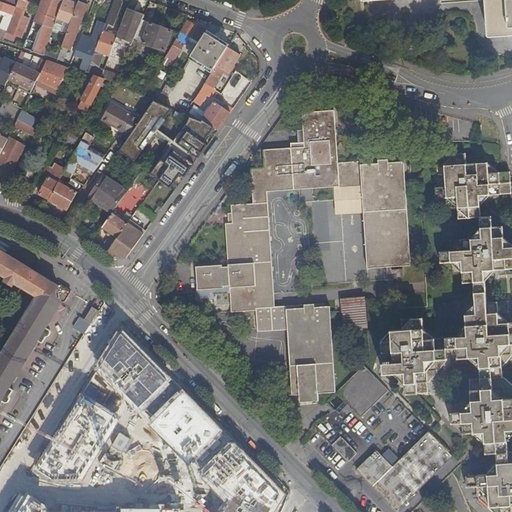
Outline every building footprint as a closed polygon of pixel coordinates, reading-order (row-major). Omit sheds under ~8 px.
[(16,36),(22,38),(27,23),(21,20),(26,9),(25,8),(28,0),(18,0),(17,5),(18,6),(7,32),(7,33),(16,36)] [(64,1),(60,0),(41,0),(33,22),(42,25),(39,34),(30,32),(24,48),(44,55),(46,50),(54,28),(64,1)] [(54,28),(67,33),(79,0),(64,0),(64,1),(54,28)] [(71,50),(88,4),(79,0),(67,33),(59,54),(57,60),(61,61),(66,49),(71,50)] [(122,1),(118,0),(114,0),(104,27),(104,28),(103,31),(88,73),(93,75),(101,78),(104,71),(99,69),(105,54),(110,56),(115,43),(117,37),(105,32),(109,24),(113,26),(122,1)] [(511,0),(364,0),(365,1),(373,0),(488,0),(491,36),(511,34),(511,0)] [(16,8),(0,1),(0,14),(5,17),(0,30),(1,30),(7,32),(16,8)] [(117,36),(133,42),(134,40),(142,20),(144,15),(136,12),(135,15),(127,11),(117,36)] [(172,31),(142,20),(134,40),(165,51),(172,31)] [(204,30),(186,21),(166,57),(174,61),(184,43),(186,44),(189,39),(195,42),(194,43),(196,44),(198,41),(204,30)] [(78,60),(75,68),(75,69),(88,73),(103,31),(104,28),(99,26),(93,41),(81,36),(73,59),(78,60)] [(67,33),(54,28),(46,50),(59,54),(67,33)] [(228,46),(206,32),(192,56),(214,70),(228,46)] [(16,36),(7,33),(5,38),(14,41),(16,36)] [(133,42),(117,36),(117,37),(115,43),(119,45),(120,42),(131,46),(133,42)] [(241,54),(228,46),(214,70),(205,83),(213,89),(223,73),(224,73),(228,75),(241,54)] [(59,54),(46,50),(44,55),(57,60),(59,54)] [(4,60),(0,58),(0,83),(5,86),(7,83),(17,62),(5,57),(4,60)] [(78,60),(73,59),(70,67),(75,68),(78,60)] [(41,73),(17,62),(7,83),(30,95),(41,73)] [(69,69),(47,62),(39,80),(48,83),(43,91),(49,93),(51,90),(57,92),(60,86),(63,80),(69,69)] [(63,80),(68,83),(75,69),(75,68),(70,67),(69,69),(63,80)] [(118,77),(104,71),(101,78),(105,79),(114,83),(115,83),(118,77)] [(91,105),(105,79),(101,78),(93,75),(92,77),(94,78),(82,100),(84,101),(80,108),(85,111),(89,104),(91,105)] [(212,97),(216,90),(213,89),(205,83),(201,90),(194,101),(200,105),(207,95),(212,97)] [(166,85),(156,102),(162,105),(172,89),(166,85)] [(23,106),(28,95),(17,91),(13,102),(23,106)] [(162,105),(156,102),(140,124),(129,139),(120,151),(135,162),(143,150),(140,148),(163,117),(166,119),(172,109),(162,105)] [(214,128),(219,131),(231,113),(215,102),(213,102),(212,104),(213,105),(211,108),(208,106),(204,112),(194,106),(189,114),(198,120),(202,121),(203,120),(214,128)] [(101,122),(129,139),(140,124),(110,106),(101,122)] [(24,123),(28,116),(28,114),(22,111),(18,120),(24,123)] [(334,393),(333,391),(329,312),(329,306),(314,307),(314,304),(304,304),(305,310),(287,311),(287,305),(271,306),(266,207),(265,189),(362,185),(366,268),(409,266),(405,163),(389,163),(388,160),(378,161),(378,164),(359,165),(359,162),(337,163),(334,111),(302,113),(303,148),(263,150),(264,168),(251,168),(252,203),(231,205),(231,222),(225,223),(227,266),(220,266),(220,265),(190,266),(191,299),(204,298),(204,294),(210,294),(223,293),(225,313),(248,312),(253,312),(254,332),(281,331),(282,332),(282,335),(287,334),(290,394),(293,394),(293,402),(317,401),(316,393),(334,393)] [(28,116),(24,123),(33,128),(36,120),(28,116)] [(175,141),(158,129),(166,119),(163,117),(140,148),(143,150),(154,135),(171,148),(194,164),(196,162),(199,158),(194,155),(175,141)] [(189,122),(175,141),(194,155),(214,128),(203,120),(202,121),(198,120),(191,117),(189,122)] [(14,127),(34,137),(38,130),(33,128),(24,123),(18,120),(14,127)] [(81,132),(85,134),(86,133),(91,125),(87,123),(81,132)] [(67,140),(79,147),(81,141),(82,140),(71,133),(67,140)] [(18,143),(9,138),(8,140),(0,155),(0,171),(9,176),(22,150),(16,147),(18,143)] [(82,140),(81,141),(103,153),(101,162),(102,162),(109,152),(83,138),(82,140)] [(65,170),(63,174),(71,179),(78,167),(93,175),(102,162),(101,162),(103,153),(81,141),(79,147),(65,170)] [(152,174),(171,188),(181,174),(185,177),(194,164),(171,148),(152,174)] [(459,217),(482,217),(481,194),(510,193),(509,173),(488,174),(488,162),(467,163),(466,154),(456,154),(456,164),(445,165),(446,187),(435,187),(436,197),(458,197),(459,217)] [(40,194),(49,199),(59,182),(63,174),(65,170),(56,165),(53,170),(50,168),(49,169),(48,170),(47,171),(46,172),(46,173),(45,174),(45,175),(45,176),(48,178),(40,194)] [(89,196),(112,213),(122,200),(123,198),(128,191),(104,174),(89,196)] [(49,200),(67,211),(78,192),(59,182),(49,199),(49,200)] [(127,212),(122,220),(128,224),(129,223),(130,220),(133,216),(127,212)] [(128,224),(122,220),(112,213),(102,227),(118,238),(128,224)] [(461,423),(461,427),(461,433),(474,433),(474,434),(483,442),(485,442),(485,455),(496,454),(497,465),(495,465),(488,473),(489,475),(467,476),(467,486),(478,485),(478,497),(488,505),(490,505),(489,507),(495,511),(511,511),(511,454),(506,454),(505,429),(511,429),(511,385),(502,376),(501,376),(500,366),(502,366),(511,358),(511,356),(511,323),(498,324),(498,312),(507,312),(507,303),(485,303),(484,269),(511,268),(511,246),(504,246),(503,226),(492,227),(491,216),(482,217),(482,238),(450,239),(451,251),(441,252),(442,262),(462,262),(463,284),(474,283),(475,316),(466,316),(466,337),(446,338),(446,347),(458,347),(458,357),(470,357),(469,359),(479,367),(480,367),(480,378),(470,378),(471,401),(469,401),(460,411),(461,412),(450,412),(450,423),(461,423)] [(129,223),(138,230),(140,227),(130,220),(129,223)] [(138,230),(129,223),(128,224),(118,238),(116,240),(107,252),(112,258),(114,259),(127,258),(144,234),(138,230)] [(109,235),(101,247),(105,251),(107,252),(116,240),(109,235)] [(0,403),(1,401),(5,403),(10,396),(6,394),(9,388),(38,340),(42,342),(46,336),(42,333),(46,327),(62,302),(66,301),(71,291),(61,285),(58,286),(0,250),(0,273),(8,278),(6,281),(15,287),(16,283),(38,296),(0,357),(0,403)] [(364,294),(341,296),(343,326),(366,324),(365,310),(364,294)] [(74,328),(84,335),(88,328),(99,311),(92,307),(88,314),(87,313),(84,318),(81,317),(74,328)] [(446,347),(440,348),(435,348),(435,340),(423,340),(422,319),(400,320),(401,331),(389,331),(380,341),(380,353),(394,353),(394,363),(392,363),(392,361),(385,361),(385,364),(383,364),(383,374),(405,373),(406,395),(427,394),(427,383),(428,383),(446,359),(446,347)] [(333,391),(336,394),(364,365),(362,363),(333,391)] [(364,365),(336,394),(345,403),(342,406),(347,411),(352,407),(360,415),(387,388),(364,365)] [(199,399),(184,418),(193,425),(208,406),(199,399)] [(183,436),(191,427),(187,424),(179,432),(183,436)] [(221,466),(236,475),(253,445),(226,429),(193,484),(206,492),(221,466)] [(375,447),(354,468),(395,509),(451,454),(427,429),(391,464),(375,447)] [(129,450),(141,434),(136,430),(124,446),(129,450)] [(340,434),(331,443),(347,459),(356,451),(340,434)] [(112,511),(142,462),(120,449),(111,464),(88,451),(52,511),(112,511)] [(252,511),(277,511),(279,511),(255,491),(244,504),(252,511)]
